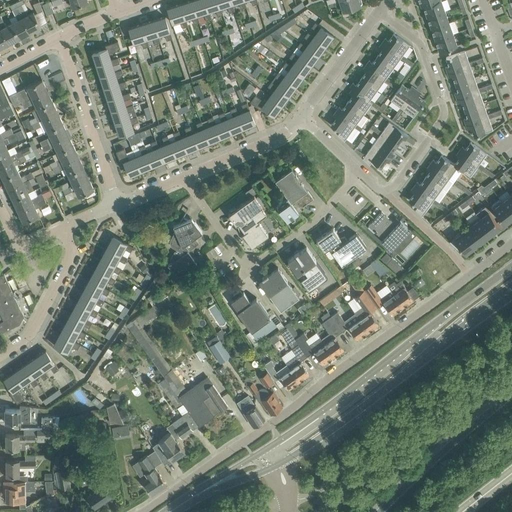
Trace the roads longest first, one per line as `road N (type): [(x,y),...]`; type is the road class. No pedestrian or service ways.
road 1 (residential): [(511,244),(142,511)]
road 2 (secondary): [(511,268),(266,453)]
road 3 (secondary): [(274,466),(511,291)]
road 4 (residential): [(185,176),(249,267),(316,218),(361,168)]
road 5 (residential): [(381,16),(421,43),(445,116),(391,194),(361,168)]
road 6 (residential): [(114,205),(56,40)]
road 7 (secondary): [(511,395),(444,448),(383,511)]
road 8 (residential): [(0,356),(28,337),(71,254),(63,228)]
road 9 (residential): [(185,176),(304,120)]
road 10 (residential): [(304,120),(381,16)]
